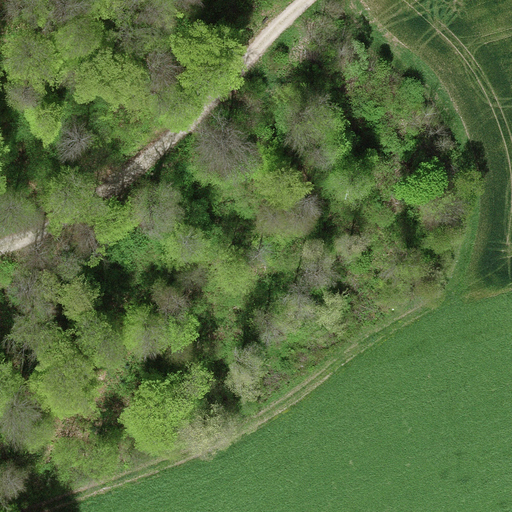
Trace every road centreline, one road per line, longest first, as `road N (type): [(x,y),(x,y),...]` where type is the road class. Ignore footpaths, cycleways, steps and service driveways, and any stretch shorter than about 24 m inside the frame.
road 1 (track): [(33,511),(243,433),(456,289),(470,258),(473,206),(464,156),(445,117),(305,1)]
road 2 (track): [(0,247),(51,228),(154,157),(308,0)]
